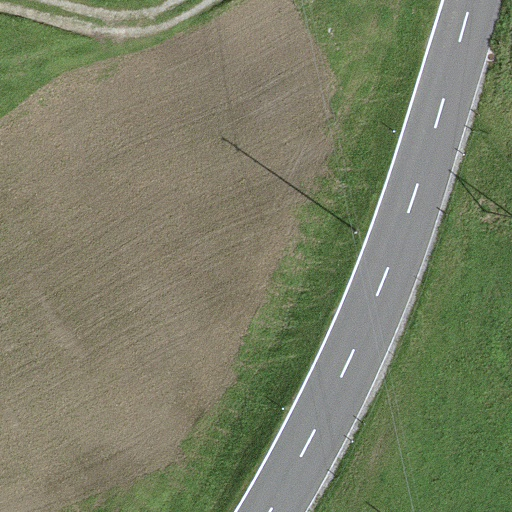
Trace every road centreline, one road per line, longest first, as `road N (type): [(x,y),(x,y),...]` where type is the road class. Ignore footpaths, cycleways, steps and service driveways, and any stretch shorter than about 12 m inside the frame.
road 1 (tertiary): [(271,511),(381,283),(471,0)]
road 2 (track): [(8,0),(123,22),(152,20),(193,0)]
